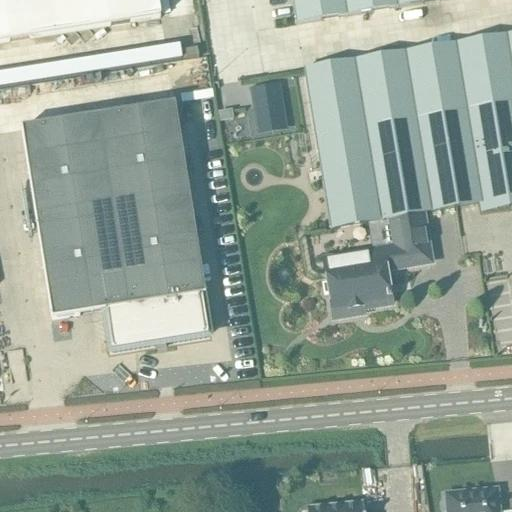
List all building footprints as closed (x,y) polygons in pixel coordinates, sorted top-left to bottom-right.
[(0,0),(0,44),(160,19),(156,0),(0,0)] [(290,0),(295,26),(451,0),(290,0)] [(328,231),(393,221),(421,215),(511,200),(511,37),(302,72),(328,231)] [(299,95),(284,98),(288,120),(302,118),(299,95)] [(21,131),(52,322),(105,313),(111,354),(208,338),(201,298),(205,297),(175,106),(21,131)] [(386,271),(429,264),(421,215),(393,221),(398,254),(354,261),(353,258),(324,262),(333,320),(351,317),(350,312),(391,305),(386,271)] [(495,459),(511,457),(511,422),(492,424),(495,459)] [(498,511),(497,491),(445,496),(446,511),(498,511)]
